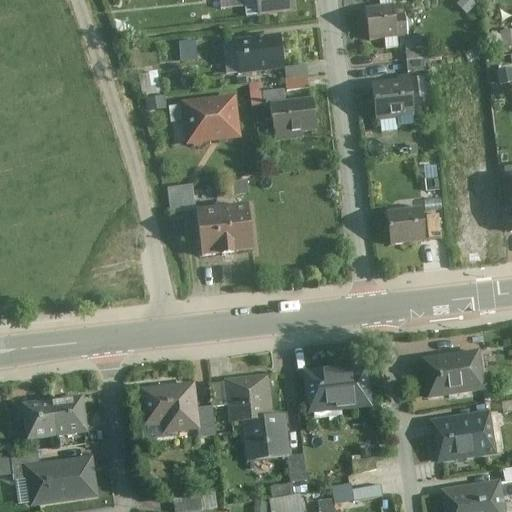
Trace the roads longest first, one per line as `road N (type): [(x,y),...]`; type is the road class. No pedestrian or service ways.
road 1 (residential): [(81,0),(175,330)]
road 2 (residential): [(330,0),(377,310)]
road 3 (residential): [(377,310),(413,511)]
road 4 (tertiary): [(377,310),(175,330)]
road 5 (residential): [(125,511),(106,340)]
road 6 (tertiary): [(511,294),(377,310)]
